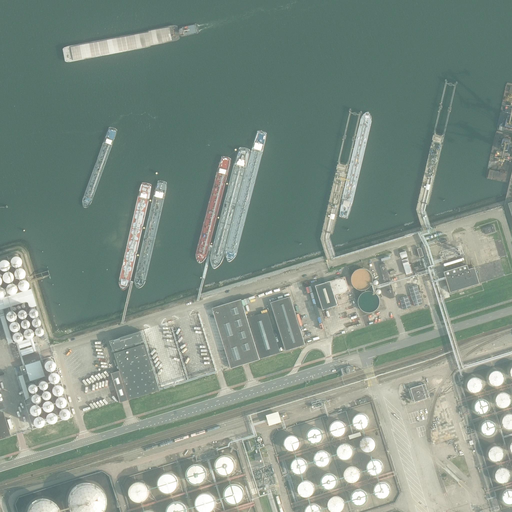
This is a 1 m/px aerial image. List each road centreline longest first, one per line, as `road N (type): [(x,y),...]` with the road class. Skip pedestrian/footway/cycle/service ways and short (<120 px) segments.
road 1 (unclassified): [(327,264),(58,347),(86,440)]
road 2 (tertiary): [(86,440),(346,361)]
